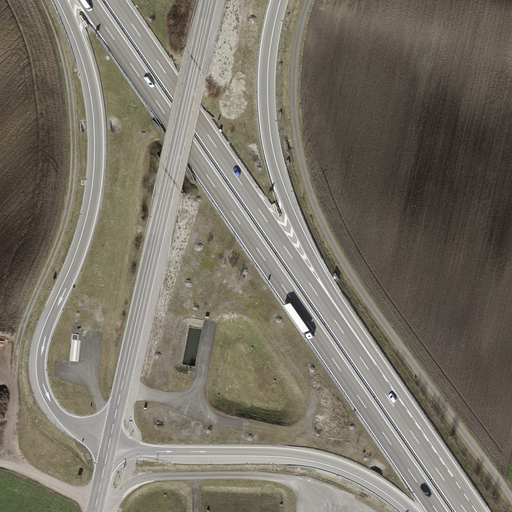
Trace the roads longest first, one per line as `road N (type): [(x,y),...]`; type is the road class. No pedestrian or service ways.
road 1 (track): [(369,511),(307,482),(234,474),(153,476),(98,500),(12,462),(18,349),(66,220),(75,152),(66,60),(43,0)]
road 2 (trunk): [(87,0),(438,511)]
road 3 (track): [(309,0),(293,98),(323,222),(511,499)]
road 4 (trunk): [(63,0),(93,84),(99,166),(82,248),(44,340),(42,381),(66,420),(112,440)]
road 5 (trunk): [(377,379),(116,0)]
road 6 (tertiary): [(112,440),(210,0)]
road 7 (trunk): [(377,379),(275,174),(263,75),(276,0)]
road 8 (trunk): [(112,440),(157,451),(306,455),(367,476),(415,511)]
road 9 (trunk): [(466,511),(377,379)]
